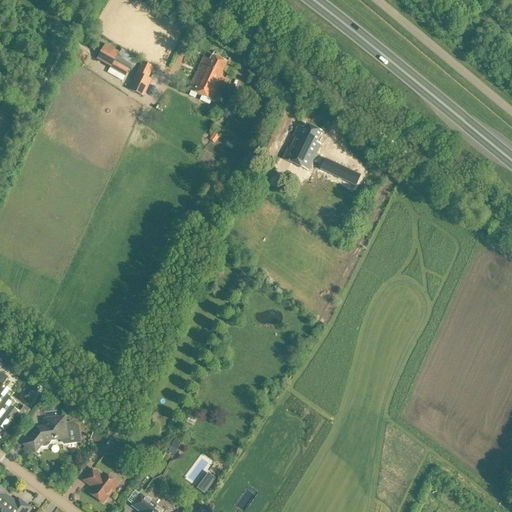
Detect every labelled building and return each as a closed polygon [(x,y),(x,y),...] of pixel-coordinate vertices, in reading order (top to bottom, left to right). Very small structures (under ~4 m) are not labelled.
[(227,64),(212,57),(210,61),(204,58),(188,91),(214,103),(221,89),(226,76),(222,74),(227,64)] [(128,71),(114,62),(110,68),(110,70),(124,78),(128,71)] [(147,79),(135,74),(128,90),(143,97),(151,81),(147,79)] [(232,96),(221,117),(229,121),(240,100),(232,96)] [(321,133),(306,125),(304,130),(298,127),(282,160),(297,167),(307,172),(320,146),(316,143),(321,133)] [(214,134),(209,140),(214,144),(218,137),(214,134)] [(342,168),(337,179),(355,188),(361,177),(342,168)] [(10,359),(4,367),(9,370),(15,362),(10,359)] [(8,378),(1,373),(0,373),(0,427),(4,430),(17,413),(10,408),(14,403),(6,397),(9,392),(2,387),(8,378)] [(24,407),(16,418),(22,422),(30,412),(24,407)] [(146,412),(141,424),(147,427),(152,415),(146,412)] [(50,441),(59,439),(59,441),(61,443),(62,444),(63,445),(65,446),(67,446),(81,444),(78,427),(72,422),(64,423),(64,418),(44,421),(45,428),(36,429),(24,445),(34,453),(40,446),(42,447),(44,447),(46,447),(47,446),(49,444),(49,442),(50,441)] [(92,433),(90,440),(100,443),(102,436),(92,433)] [(168,453),(174,456),(180,443),(174,440),(168,453)] [(151,467),(145,475),(153,480),(158,473),(151,467)] [(100,478),(91,471),(84,481),(94,488),(89,494),(89,493),(103,504),(102,503),(106,498),(107,498),(111,493),(109,492),(115,484),(102,475),(100,478)] [(208,474),(205,479),(212,484),(215,480),(208,474)] [(6,493),(0,488),(0,511),(1,511),(25,511),(28,508),(18,500),(15,504),(4,496),(6,493)] [(156,507),(140,495),(131,507),(137,511),(153,511),(156,507)]
